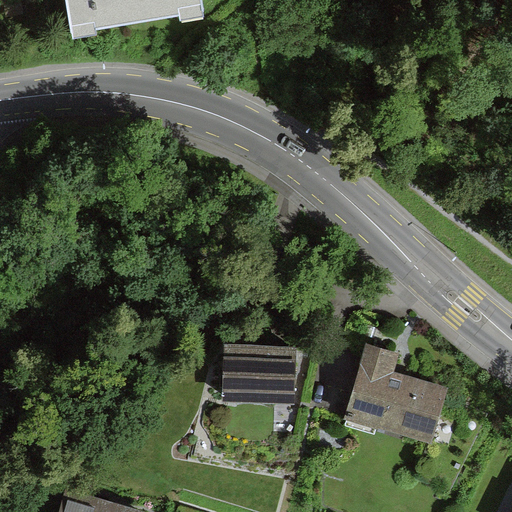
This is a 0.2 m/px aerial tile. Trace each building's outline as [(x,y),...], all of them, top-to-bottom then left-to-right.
[(0,0),(0,41),(15,39),(7,0),(0,0)] [(206,0),(67,0),(74,39),(209,17),(206,0)] [(224,338),(222,396),(294,399),(296,341),(224,338)] [(400,348),(365,339),(344,413),(432,438),(448,383),(394,368),(400,348)] [(151,511),(152,509),(70,485),(61,511),(151,511)]
